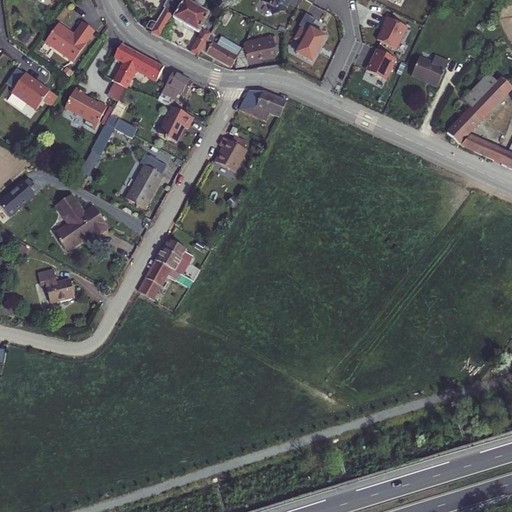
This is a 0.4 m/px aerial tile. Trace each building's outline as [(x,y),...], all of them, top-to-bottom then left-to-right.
[(159,36),(172,12),(169,10),(174,0),(173,0),(169,0),(157,23),(153,30),(152,32),(159,36)] [(198,54),(201,49),(207,39),(210,33),(200,27),(209,11),(189,0),(182,0),(173,17),(199,32),(190,50),(198,54)] [(285,11),(284,7),(288,0),(262,0),(262,1),(272,6),(274,14),(285,11)] [(302,44),(296,53),(312,62),(318,52),(316,51),(319,44),(321,45),(326,36),(311,28),(316,19),(305,14),(299,25),(301,27),(294,39),(302,44)] [(380,39),(399,48),(410,26),(390,16),(386,24),(387,25),(380,39)] [(146,27),(149,28),(153,30),(157,23),(152,19),(146,27)] [(62,22),(49,40),(77,61),(90,42),(98,29),(87,21),(78,33),(62,22)] [(243,45),(247,61),(277,55),(275,50),(280,49),(277,37),(243,45)] [(201,49),(230,67),(237,56),(240,50),(220,38),(216,45),(207,39),(201,49)] [(139,53),(122,45),(115,58),(125,63),(131,67),(139,53)] [(375,46),(365,67),(385,77),(395,56),(375,46)] [(164,67),(139,53),(131,67),(125,63),(121,70),(133,77),(137,70),(156,81),(164,67)] [(416,59),(407,77),(433,89),(444,64),(432,59),(429,65),(416,59)] [(16,67),(8,85),(15,88),(24,70),(16,67)] [(115,81),(127,87),(133,77),(121,70),(116,79),(115,81)] [(511,79),(511,70),(506,77),(503,73),(493,85),(483,77),(465,97),(471,104),(448,129),(464,141),(493,155),(497,147),(467,132),(511,79)] [(184,93),(191,81),(172,71),(165,83),(156,99),(167,105),(175,89),(184,93)] [(41,79),(30,72),(15,92),(32,103),(33,102),(41,108),(53,91),(40,81),(41,79)] [(114,83),(108,95),(118,100),(124,88),(114,83)] [(265,93),(253,89),(241,110),(265,120),(268,114),(280,119),(288,102),(265,93)] [(85,95),(76,90),(65,110),(86,122),(84,126),(94,132),(107,109),(98,104),(97,105),(84,98),(85,95)] [(184,129),(190,118),(170,107),(156,133),(163,137),(162,138),(164,140),(165,138),(172,143),(178,133),(177,132),(180,127),(184,129)] [(138,129),(120,119),(115,126),(133,137),(138,129)] [(248,152),(225,139),(221,147),(224,149),(216,163),(235,174),(248,152)] [(103,144),(97,141),(82,169),(87,172),(103,144)] [(505,151),(497,147),(493,155),(501,159),(505,151)] [(511,154),(505,151),(501,159),(508,162),(511,164),(511,154)] [(161,176),(144,166),(126,198),(144,208),(158,183),(157,182),(161,176)] [(35,195),(23,182),(0,202),(0,207),(9,218),(35,195)] [(230,194),(225,200),(233,206),(236,200),(230,194)] [(56,236),(67,253),(92,236),(94,238),(107,229),(94,209),(85,215),(73,198),(57,209),(68,226),(56,236)] [(197,239),(193,247),(201,251),(201,250),(208,253),(211,246),(197,239)] [(164,248),(157,260),(171,268),(183,274),(194,256),(186,251),(187,249),(170,240),(165,248),(164,248)] [(28,246),(21,242),(18,246),(22,248),(18,254),(22,256),(28,246)] [(157,260),(139,290),(141,292),(153,300),(171,268),(157,260)] [(46,285),(49,303),(75,297),(71,280),(57,283),(54,270),(38,273),(41,286),(46,285)]
